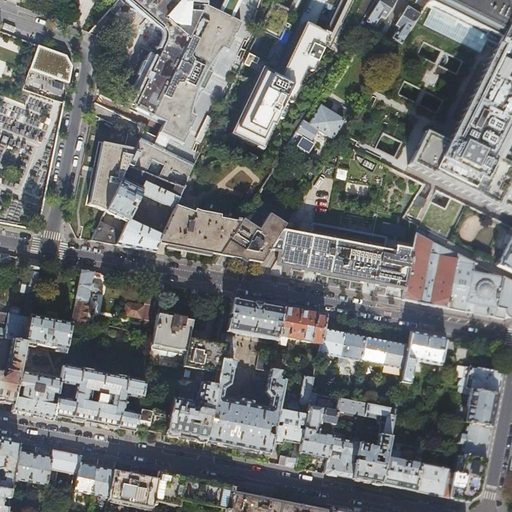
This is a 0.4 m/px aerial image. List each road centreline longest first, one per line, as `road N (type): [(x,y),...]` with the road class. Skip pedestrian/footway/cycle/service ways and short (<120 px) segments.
road 1 (residential): [(49,250),(511,337)]
road 2 (residential): [(439,511),(0,424)]
road 3 (residential): [(49,250),(88,61),(77,44),(0,15)]
road 4 (residential): [(511,391),(489,511)]
